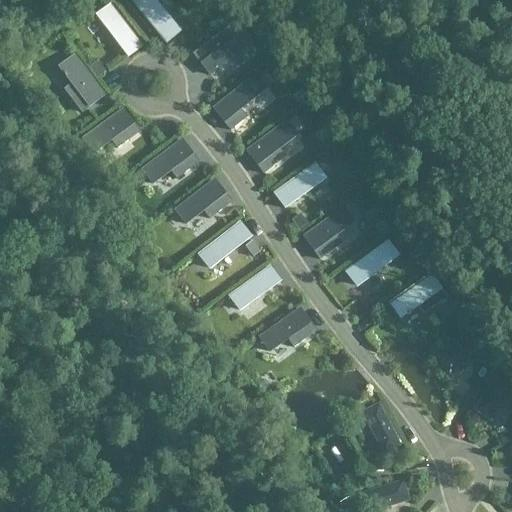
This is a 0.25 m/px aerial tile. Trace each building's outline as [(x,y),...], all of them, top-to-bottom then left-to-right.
[(166,44),(181,32),(154,0),(135,0),(132,4),(166,44)] [(110,4),(95,15),(128,59),(143,48),(110,4)] [(241,26),(198,56),(209,72),(252,41),(241,26)] [(76,59),(56,76),(87,112),(100,102),(86,85),(93,79),(76,59)] [(258,75),(215,110),(233,132),(249,119),(244,112),(271,90),(258,75)] [(124,111),(84,141),(93,152),(133,121),(124,111)] [(290,121),(249,153),(265,175),(289,159),(283,151),(302,137),(290,121)] [(185,141),(143,172),(155,187),(174,174),(179,181),(202,163),(185,141)] [(318,165),(275,195),(287,211),(329,182),(318,165)] [(217,180),(176,212),(189,228),(206,215),(210,221),(234,203),(217,180)] [(346,208),(306,238),(318,254),(358,223),(346,208)] [(242,226),(203,257),(214,271),(253,240),(242,226)] [(387,246),(347,276),(358,290),(398,261),(387,246)] [(272,268),(230,298),(241,314),(284,284),(272,268)] [(431,280),(391,308),(401,322),(418,310),(424,318),(446,302),(431,280)] [(258,338),(267,352),(309,324),(300,310),(258,338)] [(440,358),(448,369),(449,370),(451,372),(487,345),(476,331),(446,353),(444,353),(440,356),(440,358)] [(486,358),(493,367),(501,361),(494,352),(486,358)] [(511,388),(511,379),(501,372),(477,410),(479,411),(479,413),(491,420),(493,420),(495,416),(495,414),(511,388)] [(369,419),(386,452),(402,444),(381,405),(379,406),(377,405),(365,412),(364,414),(367,418),(369,419)] [(372,463),(372,474),(382,474),(381,462),(372,463)] [(404,482),(361,495),(366,511),(369,511),(397,503),(404,503),(409,501),(410,499),(406,486),(406,485),(404,482)] [(345,511),(347,511),(354,508),(349,498),(340,503),(345,511)]
